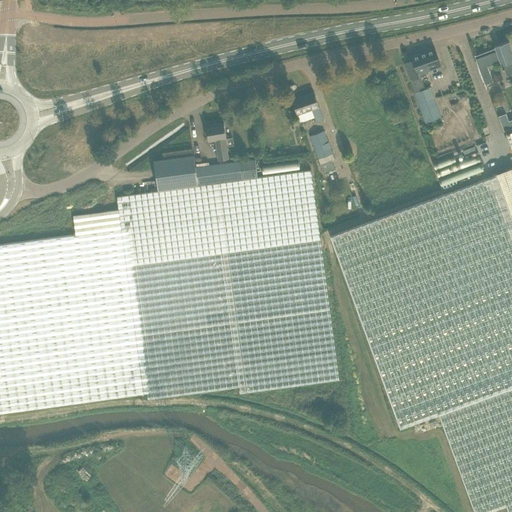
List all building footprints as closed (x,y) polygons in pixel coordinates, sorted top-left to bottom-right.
[(495,47),(492,48),(497,62),(500,61),(501,64),(504,64),(508,75),(511,73),(511,48),(509,41),(494,46),(495,47)] [(413,60),(403,64),(408,77),(409,76),(411,80),(420,77),(426,74),(425,71),(441,66),(438,57),(434,48),(412,56),(413,60)] [(487,65),(497,62),(492,48),(474,54),(485,84),(493,81),(487,65)] [(392,86),(370,94),(374,106),(397,98),(392,86)] [(425,90),(415,93),(426,122),(441,117),(430,88),(426,89),(425,90)] [(297,114),(300,122),(314,117),(315,121),(323,118),(314,92),(292,100),(297,114)] [(460,93),(459,96),(460,99),(463,101),(466,100),(467,97),(466,94),(463,92),(460,93)] [(360,98),(338,106),(342,117),(365,109),(360,98)] [(401,111),(384,117),(388,128),(405,122),(401,111)] [(505,113),(498,116),(504,131),(511,127),(511,119),(508,121),(505,113)] [(375,120),(358,126),(362,138),(379,132),(375,120)] [(215,140),(219,160),(229,159),(225,132),(224,122),(206,125),(209,141),(215,140)] [(325,131),(310,136),(318,157),(332,153),(325,131)] [(497,175),(454,191),(331,236),(400,428),(440,413),(474,511),(484,511),(506,505),(509,511),(511,511),(511,131),(508,134),(511,145),(511,169),(497,175)] [(76,234),(0,243),(0,412),(147,393),(148,399),(239,386),(240,392),(339,379),(338,369),(311,170),(258,177),(255,159),(195,167),(194,155),(154,160),(158,190),(120,195),(117,196),(118,209),(73,215),(76,234)] [(262,167),(263,174),(299,170),(298,162),(262,167)] [(456,179),(482,170),(480,165),(439,180),(442,190),(452,186),(453,188),(458,186),(456,179)]
